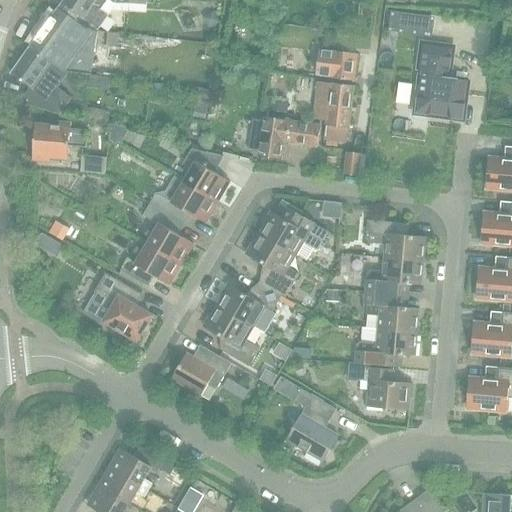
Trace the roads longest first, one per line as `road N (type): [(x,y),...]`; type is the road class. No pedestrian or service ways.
road 1 (residential): [(433,448),(454,226),(450,209),(424,197),(258,182),(128,394)]
road 2 (residential): [(325,510),(128,394)]
road 3 (residential): [(128,394),(73,362),(0,357)]
road 4 (residential): [(128,394),(59,511)]
road 5 (residential): [(433,448),(388,453),(325,510)]
